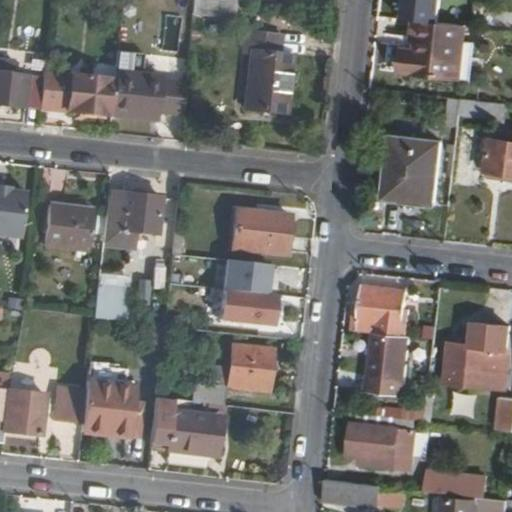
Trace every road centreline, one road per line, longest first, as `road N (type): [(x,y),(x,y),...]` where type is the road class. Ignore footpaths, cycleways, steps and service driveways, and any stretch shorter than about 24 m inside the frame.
road 1 (residential): [(0,142),(340,181)]
road 2 (residential): [(301,506),(0,473)]
road 3 (residential): [(333,247),(301,506)]
road 4 (residential): [(359,0),(340,181)]
road 5 (residential): [(333,247),(511,267)]
